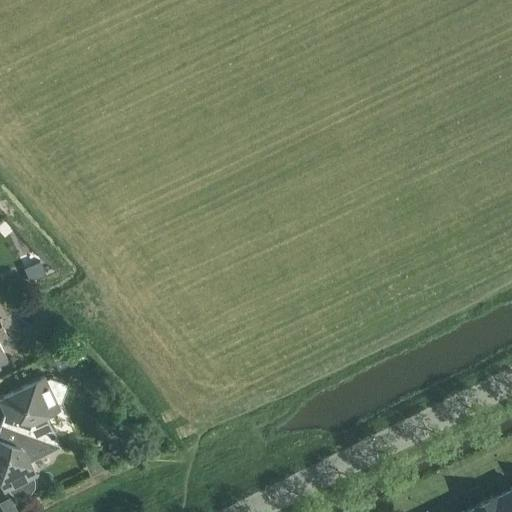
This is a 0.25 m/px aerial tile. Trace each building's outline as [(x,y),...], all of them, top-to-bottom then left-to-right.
[(84,355),(72,342),(49,353),(57,368),(84,355)] [(0,400),(4,410),(0,422),(0,423),(60,445),(44,414),(57,407),(56,403),(60,401),(67,383),(49,376),(45,378),(43,375),(16,388),(0,395),(0,400)] [(29,461),(60,445),(0,423),(0,481),(4,489),(7,487),(9,491),(15,495),(23,496),(30,492),(34,486),(34,478),(32,474),(35,473),(29,461)] [(122,444),(108,452),(114,463),(129,456),(122,444)] [(511,511),(511,486),(498,493),(497,494),(506,511),(511,511)] [(498,492),(476,503),(476,504),(477,504),(481,511),(506,511),(497,494),(498,493),(498,492)] [(10,497),(0,501),(0,503),(4,511),(13,511),(17,510),(10,497)]
